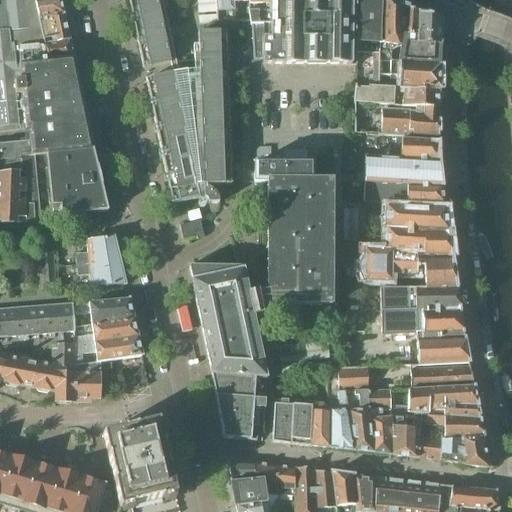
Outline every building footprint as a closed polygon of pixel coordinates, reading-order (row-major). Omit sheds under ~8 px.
[(36,2),(45,1),(44,0),(0,0),(0,133),(30,130),(23,67),(48,65),(44,45),(40,24),(36,2)] [(58,0),(49,0),(45,1),(36,2),(40,24),(63,20),(58,0)] [(170,64),(159,10),(156,0),(128,0),(143,70),(170,64)] [(215,0),(196,0),(198,26),(217,25),(217,24),(215,0)] [(235,23),(235,6),(247,5),(247,0),(215,0),(217,24),(235,23)] [(247,0),(247,5),(249,25),(267,25),(267,0),(247,0)] [(355,37),(355,0),(267,0),(267,25),(249,25),(253,62),(262,61),(262,66),(356,67),(356,54),(356,37),(355,37)] [(379,54),(380,0),(379,0),(355,0),(355,37),(356,37),(356,54),(373,54),(379,54)] [(403,31),(406,9),(380,0),(379,54),(379,62),(389,62),(391,51),(401,47),(401,43),(397,43),(398,31),(403,31)] [(418,40),(420,14),(406,9),(403,31),(398,31),(397,43),(401,43),(401,47),(414,50),(416,40),(418,40)] [(439,47),(440,25),(441,21),(437,20),(420,14),(418,40),(439,47)] [(64,20),(63,20),(40,24),(44,45),(68,41),(64,20)] [(230,186),(227,75),(227,68),(225,34),(225,33),(216,33),(197,34),(198,46),(199,69),(199,76),(203,187),(230,186)] [(439,47),(418,40),(416,40),(414,50),(401,47),(391,51),(389,62),(439,65),(439,47)] [(73,59),(68,41),(44,45),(48,65),(73,59)] [(378,88),(379,62),(379,54),(373,54),(372,76),(369,77),(369,88),(378,88)] [(87,129),(77,80),(74,67),(73,59),(48,65),(23,67),(30,130),(30,136),(31,140),(0,143),(0,160),(13,159),(14,165),(20,164),(19,158),(29,156),(29,158),(47,156),(92,151),(87,129)] [(439,92),(439,65),(389,62),(389,76),(398,76),(398,90),(439,92)] [(206,187),(203,187),(202,189),(197,190),(172,75),(144,81),(172,206),(205,199),(206,200),(207,203),(217,203),(217,198),(213,192),(206,187)] [(194,86),(194,77),(178,79),(180,88),(185,87),(190,87),(194,86)] [(354,90),(354,104),(357,104),(392,106),(393,98),(393,89),(378,88),(369,88),(369,90),(354,90)] [(393,89),(393,98),(402,98),(402,93),(399,93),(398,90),(393,89)] [(439,92),(398,90),(399,93),(402,93),(402,98),(401,108),(438,110),(439,92)] [(438,138),(438,110),(401,108),(401,110),(381,109),(380,135),(412,137),(438,138)] [(439,163),(438,138),(412,137),(412,140),(401,139),(399,160),(363,157),(364,182),(363,201),(376,202),(376,203),(378,203),(378,202),(444,206),(442,189),(439,163)] [(282,150),(282,163),(286,163),(286,164),(311,164),(311,151),(282,150)] [(95,170),(96,170),(92,151),(47,156),(52,217),(107,213),(100,185),(99,186),(95,170)] [(310,182),(311,164),(286,164),(286,163),(282,163),(254,163),(253,183),(266,183),(265,281),(267,282),(267,292),(264,292),(264,291),(247,294),(241,269),(242,268),(188,267),(191,282),(211,377),(265,380),(253,318),(262,316),(259,307),(269,307),(269,305),(296,306),(296,307),(300,307),(300,305),(328,306),(329,306),(330,182),(310,182)] [(18,171),(0,172),(0,191),(18,192),(18,193),(25,193),(25,179),(18,179),(18,171)] [(18,199),(18,193),(18,192),(0,191),(0,207),(24,208),(24,204),(25,204),(25,199),(18,199)] [(24,204),(24,208),(24,217),(25,217),(25,223),(34,223),(33,204),(25,204),(24,204)] [(24,208),(0,207),(0,224),(12,224),(13,220),(17,216),(24,217),(24,208)] [(450,261),(448,234),(445,210),(384,208),(384,250),(363,250),(363,257),(360,266),(359,266),(359,275),(360,275),(362,283),(392,282),(392,275),(417,275),(417,271),(423,271),(423,289),(455,290),(450,261)] [(192,224),(179,227),(182,240),(202,236),(199,222),(192,224)] [(119,262),(113,239),(88,241),(89,253),(74,254),(75,266),(119,262)] [(54,283),(51,244),(51,243),(38,244),(42,284),(54,283)] [(125,286),(119,262),(75,266),(77,277),(91,276),(92,288),(125,286)] [(455,290),(423,289),(380,289),(381,337),(416,336),(417,366),(468,364),(462,335),(455,290)] [(132,320),(128,301),(124,302),(89,304),(91,326),(132,320)] [(58,345),(63,345),(62,334),(73,333),(71,305),(50,307),(53,339),(54,338),(53,335),(57,334),(58,345)] [(50,307),(37,308),(39,336),(49,335),(50,339),(53,339),(50,307)] [(39,336),(37,308),(21,309),(23,341),(28,341),(27,337),(39,336)] [(23,341),(21,309),(7,310),(9,338),(21,338),(21,341),(23,341)] [(7,310),(0,310),(0,338),(9,338),(7,310)] [(137,339),(132,320),(91,326),(92,336),(93,345),(137,339)] [(93,345),(92,336),(72,338),(73,344),(74,344),(75,347),(93,345)] [(141,358),(137,339),(93,345),(94,354),(95,364),(99,363),(141,358)] [(76,363),(75,347),(74,344),(73,344),(63,345),(58,345),(52,345),(51,365),(76,363)] [(94,354),(93,345),(75,347),(76,363),(76,366),(83,365),(81,356),(94,354)] [(98,399),(99,363),(95,364),(83,365),(76,366),(76,363),(51,365),(0,354),(0,383),(4,383),(5,386),(15,388),(18,386),(35,389),(37,392),(46,394),(49,392),(56,393),(56,402),(86,403),(91,399),(98,399)] [(468,364),(417,366),(410,367),(411,390),(411,391),(473,388),(469,369),(468,364)] [(366,391),(365,369),(352,370),(336,370),(337,383),(338,395),(344,395),(366,391)] [(265,380),(211,377),(216,407),(217,410),(220,427),(221,431),(223,440),(256,442),(258,409),(262,410),(263,410),(264,402),(264,400),(265,380)] [(354,452),(344,395),(338,395),(337,383),(325,383),(324,405),(329,415),(328,449),(354,452)] [(476,407),(474,393),(473,388),(411,391),(411,390),(403,390),(403,400),(406,400),(406,408),(390,408),(390,413),(391,420),(419,421),(427,421),(427,416),(427,410),(442,409),(442,405),(476,407)] [(369,412),(366,391),(344,395),(354,452),(372,454),(369,412)] [(390,413),(390,408),(388,408),(388,392),(366,391),(369,412),(381,412),(390,413)] [(290,445),(293,402),(279,401),(279,406),(273,405),(271,443),(290,445)] [(311,405),(311,403),(293,402),(290,445),(310,447),(313,405),(311,405)] [(329,415),(324,405),(313,405),(310,447),(328,449),(329,415)] [(427,410),(427,416),(479,420),(476,407),(442,405),(442,409),(427,410)] [(381,412),(369,412),(372,454),(391,457),(391,420),(382,421),(381,412)] [(427,416),(427,421),(426,425),(443,426),(444,441),(459,439),(482,436),(479,420),(427,416)] [(419,424),(419,421),(391,420),(391,457),(416,460),(418,441),(418,439),(419,439),(420,424),(419,424)] [(119,432),(103,435),(105,446),(115,490),(115,491),(120,509),(175,496),(158,422),(119,432)] [(430,442),(418,441),(416,460),(441,463),(441,440),(440,435),(431,434),(430,442)] [(483,439),(482,436),(459,439),(463,466),(489,470),(483,439)] [(444,441),(441,440),(441,463),(463,466),(459,439),(444,441)] [(256,481),(254,465),(228,461),(227,463),(231,485),(256,481)] [(12,468),(0,464),(0,511),(133,511),(135,504),(124,501),(120,500),(92,492),(12,468)] [(256,481),(260,504),(261,511),(268,511),(267,498),(267,495),(275,495),(274,467),(254,464),(254,465),(256,481)] [(294,496),(293,470),(274,467),(275,495),(282,494),(282,497),(294,496)] [(317,509),(313,473),(293,470),(294,496),(293,511),(317,511),(317,509)] [(337,508),(334,475),(313,473),(317,509),(337,508)] [(356,507),(353,477),(334,475),(337,508),(356,507)] [(367,511),(367,479),(353,477),(356,507),(355,511),(367,511)] [(400,511),(403,483),(367,479),(367,511),(400,511)] [(260,504),(256,481),(231,485),(231,486),(230,489),(232,496),(234,499),(236,508),(260,504)] [(418,511),(420,485),(403,483),(400,511),(418,511)] [(439,487),(420,485),(418,511),(435,511),(436,504),(438,504),(439,487)] [(494,494),(439,487),(438,504),(436,504),(435,511),(456,511),(457,507),(497,510),(494,494)]
